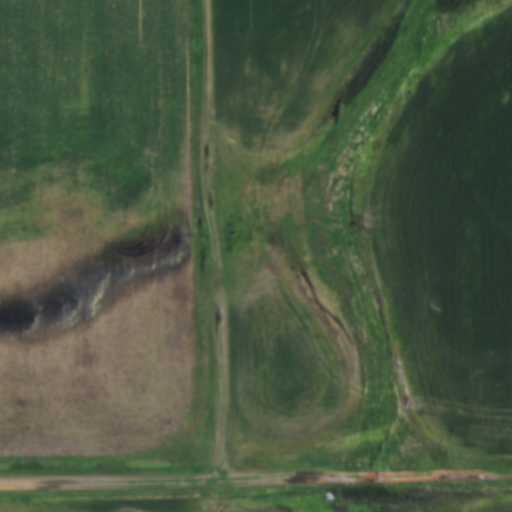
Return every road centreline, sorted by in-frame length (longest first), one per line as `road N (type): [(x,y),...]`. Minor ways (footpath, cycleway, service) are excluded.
road 1 (track): [(0,487),(202,486),(511,469)]
road 2 (track): [(222,484),(205,0)]
